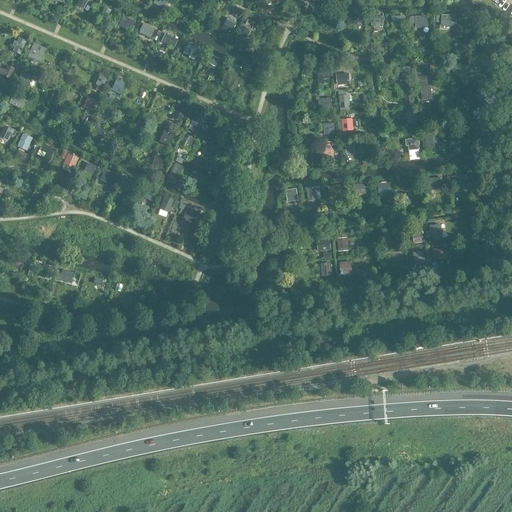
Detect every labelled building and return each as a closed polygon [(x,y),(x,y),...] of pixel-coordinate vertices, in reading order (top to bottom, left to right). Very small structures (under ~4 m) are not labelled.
[(90,2),(85,0),(78,0),(75,8),(86,13),(90,2)] [(167,0),(154,0),(152,4),(162,9),(167,0)] [(117,11),(106,7),(101,18),(112,22),(117,11)] [(338,11),(329,7),(325,16),(334,20),(338,11)] [(203,25),(209,15),(199,9),(193,20),(203,25)] [(363,16),(352,14),(351,24),(361,26),(363,16)] [(237,22),(227,16),(221,27),(232,32),(237,22)] [(427,16),(415,16),(415,27),(427,27),(427,16)] [(135,21),(125,17),(120,27),(131,32),(135,21)] [(455,17),(442,17),(443,27),(456,26),(455,17)] [(383,18),(371,18),(371,29),(383,29),(383,18)] [(407,19),(393,20),(393,29),(408,28),(407,19)] [(156,29),(145,24),(140,35),(151,40),(156,29)] [(176,38),(166,32),(160,43),(170,48),(176,38)] [(25,45),(15,39),(10,50),(20,55),(25,45)] [(199,48),(188,44),(183,55),(194,59),(199,48)] [(45,51),(34,47),(29,58),(40,62),(45,51)] [(211,54),(207,64),(217,67),(221,57),(211,54)] [(232,63),(230,71),(241,75),(244,66),(232,63)] [(430,63),(419,63),(420,75),(431,74),(430,63)] [(15,70),(6,66),(3,75),(11,79),(15,70)] [(409,67),(398,68),(399,80),(410,79),(409,67)] [(325,71),(314,72),(315,83),(326,82),(325,71)] [(31,77),(21,72),(15,82),(26,88),(31,77)] [(108,78),(97,74),(93,85),(103,89),(108,78)] [(347,74),(336,75),(337,87),(348,86),(347,74)] [(126,85),(115,81),(111,92),(121,96),(126,85)] [(433,88),(422,89),(423,100),(434,99),(433,88)] [(415,91),(404,92),(405,103),(416,102),(415,91)] [(24,98),(14,92),(8,103),(19,108),(24,98)] [(352,96),(341,97),(342,109),(353,108),(352,96)] [(98,102),(87,97),(82,108),(93,113),(98,102)] [(331,98),(319,99),(320,111),(332,110),(331,98)] [(115,111),(104,106),(99,117),(110,122),(115,111)] [(185,112),(174,107),(170,118),(180,123),(185,112)] [(424,112),(424,122),(435,122),(435,112),(424,112)] [(406,125),(415,125),(415,113),(406,113),(406,125)] [(89,118),(80,114),(77,123),(85,127),(89,118)] [(204,121),(193,116),(188,127),(199,132),(204,121)] [(354,123),(343,124),(344,136),(355,135),(354,123)] [(333,124),(322,125),(323,136),(334,135),(333,124)] [(16,131),(6,126),(1,137),(11,141),(16,131)] [(106,131),(95,127),(90,138),(101,142),(106,131)] [(174,137),(163,132),(158,143),(169,148),(174,137)] [(31,142),(20,137),(15,147),(25,153),(31,142)] [(437,137),(426,138),(427,148),(439,146),(437,137)] [(196,143),(185,138),(181,149),(191,154),(196,143)] [(410,149),(418,149),(418,138),(409,139),(410,149)] [(52,149),(41,144),(37,155),(47,159),(52,149)] [(331,144),(321,149),(326,159),(336,155),(331,144)] [(358,146),(347,147),(348,158),(359,157),(358,146)] [(74,160),(64,155),(58,165),(68,171),(74,160)] [(167,159),(156,155),(152,166),(162,170),(167,159)] [(185,166),(174,161),(170,172),(180,177),(185,166)] [(96,166),(86,162),(81,172),(91,177),(96,166)] [(112,178),(102,172),(96,183),(106,188),(112,178)] [(469,174),(455,175),(455,185),(469,184),(469,174)] [(443,187),(442,177),(429,178),(430,188),(443,187)] [(136,183),(125,178),(121,188),(131,193),(136,183)] [(417,181),(406,182),(407,193),(418,192),(417,181)] [(367,183),(356,184),(357,196),(368,195),(367,183)] [(393,193),(392,184),(377,185),(378,195),(393,193)] [(337,187),(329,189),(331,201),(339,199),(337,187)] [(318,188),(307,189),(308,200),(319,199),(318,188)] [(152,195),(142,189),(136,200),(147,205),(152,195)] [(289,205),(297,204),(296,192),(288,193),(289,205)] [(175,202),(165,197),(160,208),(170,213),(175,202)] [(199,214),(189,209),(183,219),(193,225),(199,214)] [(442,227),(431,228),(432,239),(443,238),(442,227)] [(424,230),(413,231),(414,243),(425,242),(424,230)] [(330,238),(319,239),(320,251),(331,250),(330,238)] [(349,238),(338,239),(339,250),(350,249),(349,238)] [(443,249),(432,249),(433,261),(444,260),(443,249)] [(413,264),(424,263),(423,251),(412,251),(413,264)] [(24,261),(10,258),(8,267),(23,270),(24,261)] [(352,261),(340,262),(341,274),(353,273),(352,261)] [(50,280),(54,267),(43,264),(39,276),(50,280)] [(331,264),(320,265),(321,277),(332,276),(331,264)] [(74,272),(64,270),(61,282),(70,284),(74,272)] [(147,293),(136,292),(135,304),(147,305),(147,293)]
